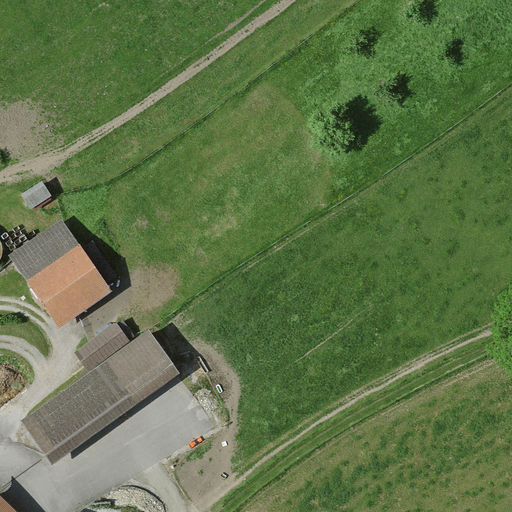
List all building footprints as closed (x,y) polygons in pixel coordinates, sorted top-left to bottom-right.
[(47,202),(37,188),(21,198),(30,212),(47,202)] [(6,258),(54,329),(107,293),(60,222),(6,258)] [(85,371),(125,342),(113,326),(74,356),(85,371)] [(125,342),(85,371),(18,423),(53,469),(175,376),(140,330),(125,342)] [(205,456),(186,414),(144,432),(162,474),(205,456)]
